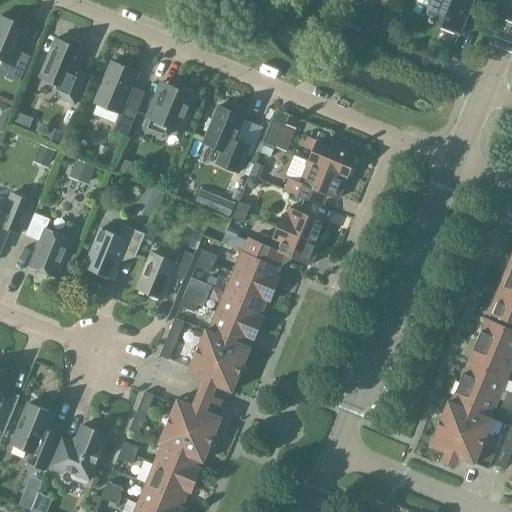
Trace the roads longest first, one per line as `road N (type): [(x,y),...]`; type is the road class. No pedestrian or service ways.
road 1 (residential): [(397,141),(56,0)]
road 2 (residential): [(336,451),(455,162)]
road 3 (unknown): [(306,22),(485,92)]
road 4 (residential): [(335,293),(397,141)]
road 5 (residential): [(480,511),(336,451)]
